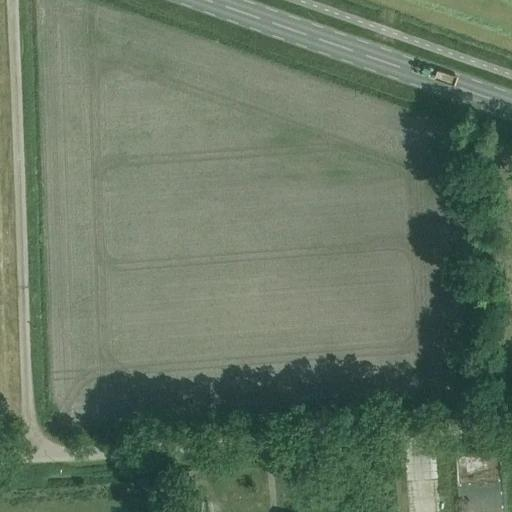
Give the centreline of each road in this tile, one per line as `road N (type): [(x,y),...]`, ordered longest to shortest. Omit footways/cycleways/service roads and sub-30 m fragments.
road 1 (unclassified): [(30,456),(511,424)]
road 2 (unclassified): [(30,456),(11,0)]
road 3 (secondary): [(511,108),(200,0)]
